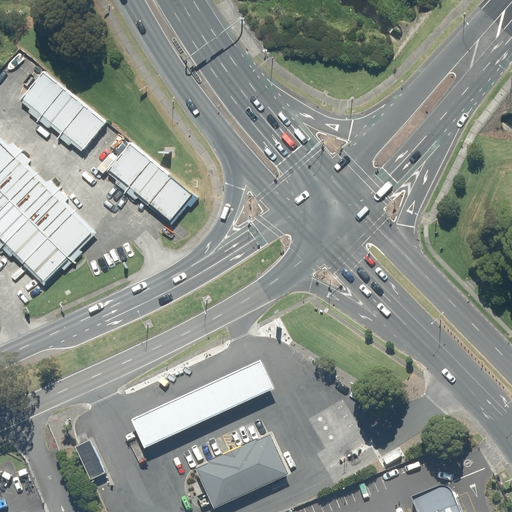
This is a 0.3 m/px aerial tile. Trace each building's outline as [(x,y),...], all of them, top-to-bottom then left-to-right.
[(96,117),(33,65),(12,89),(76,142),(96,117)] [(91,233),(0,147),(0,241),(44,283),(91,233)] [(192,200),(128,147),(107,172),(170,225),(192,200)] [(133,419),(146,446),(277,385),(264,359),(133,419)] [(196,466),(215,511),(289,479),(270,434),(196,466)] [(91,438),(76,444),(92,478),(106,471),(91,438)] [(23,468),(18,470),(17,477),(24,492),(32,489),(23,468)] [(2,474),(0,474),(0,491),(2,497),(9,494),(2,474)] [(289,511),(288,511),(453,511),(441,480),(403,495),(409,511),(289,511)] [(28,511),(19,491),(11,495),(18,511),(28,511)] [(39,508),(32,493),(26,496),(33,511),(39,508)]
